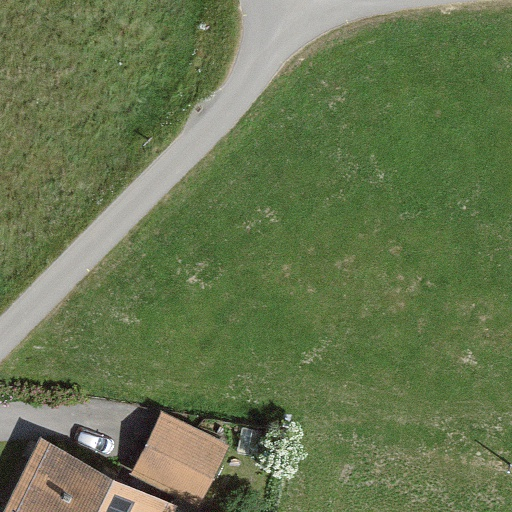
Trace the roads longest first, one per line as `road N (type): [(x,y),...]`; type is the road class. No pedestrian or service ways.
road 1 (residential): [(0,359),(314,16)]
road 2 (unclassified): [(314,16),(444,0)]
